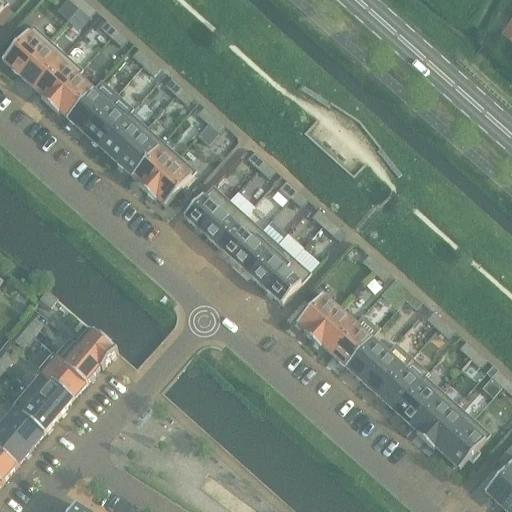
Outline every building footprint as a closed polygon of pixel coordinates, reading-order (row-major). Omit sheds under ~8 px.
[(1,0),(0,0),(0,15),(6,9),(8,6),(1,0)] [(69,0),(68,2),(79,12),(86,4),(81,0),(69,0)] [(89,22),(96,14),(86,4),(79,12),(89,22)] [(6,9),(0,15),(0,27),(2,30),(15,16),(6,9)] [(511,21),(502,37),(511,44),(511,21)] [(100,31),(111,41),(118,33),(107,23),(100,31)] [(3,64),(18,78),(49,43),(33,29),(2,63),(3,65),(3,64)] [(122,50),(129,43),(118,33),(111,41),(122,50)] [(49,43),(18,78),(35,92),(66,58),(49,43)] [(132,60),(143,69),(150,62),(139,52),(132,60)] [(66,58),(35,92),(43,100),(41,101),(50,109),(77,78),(78,79),(83,73),(66,58)] [(154,79),(161,71),(150,62),(143,69),(154,79)] [(77,78),(50,109),(58,117),(60,115),(59,115),(60,115),(67,121),(67,122),(94,92),(78,79),(77,78)] [(165,89),(176,99),(183,91),(172,81),(165,89)] [(94,92),(67,122),(68,122),(84,136),(118,98),(102,83),(94,92)] [(187,108),(194,101),(183,91),(176,99),(187,108)] [(118,98),(84,136),(100,151),(126,122),(125,121),(130,115),(133,112),(118,98)] [(197,118),(208,128),(215,120),(204,110),(197,118)] [(126,122),(100,151),(104,154),(108,158),(116,165),(147,131),(130,115),(125,121),(126,122)] [(219,137),(226,129),(215,120),(208,128),(219,137)] [(147,131),(116,165),(132,179),(133,180),(164,145),(147,131)] [(164,145),(133,180),(140,186),(139,187),(138,188),(147,196),(180,160),(164,145)] [(247,163),(258,173),(265,165),(254,155),(247,163)] [(180,160),(147,196),(155,204),(157,202),(156,202),(157,202),(164,208),(165,209),(174,200),(182,191),(196,175),(180,160)] [(269,182),(276,174),(265,165),(258,173),(269,182)] [(280,192),(290,201),(297,193),(287,184),(280,192)] [(213,189),(184,221),(186,222),(188,224),(193,229),(201,235),(229,204),(213,189)] [(182,191),(174,200),(181,207),(190,197),(182,191)] [(301,211),(308,203),(297,193),(290,201),(301,211)] [(229,204),(201,235),(210,243),(209,243),(214,248),(214,247),(217,250),(246,218),(254,209),(238,194),(229,204)] [(312,220),(323,230),(330,222),(319,212),(312,220)] [(246,218),(217,250),(224,256),(223,258),(225,260),(231,266),(232,267),(262,233),(246,218)] [(262,233),(232,267),(233,268),(239,273),(241,275),(243,273),(250,279),(279,248),(288,237),(272,222),(262,233)] [(333,240),(340,232),(330,222),(323,230),(333,240)] [(279,248),(250,279),(253,282),(252,282),(257,286),(258,286),(266,294),(295,262),(279,248)] [(362,265),(373,275),(380,267),(369,258),(362,265)] [(295,262),(266,294),(274,301),(279,305),(282,308),(281,308),(283,309),(311,277),(295,262)] [(384,285),(391,277),(380,267),(373,275),(384,285)] [(394,294),(405,304),(412,296),(401,286),(394,294)] [(41,302),(42,303),(51,311),(58,303),(47,294),(41,302)] [(416,314),(423,306),(412,296),(405,304),(416,314)] [(303,336),(311,343),(339,312),(324,298),(323,297),(296,327),(298,328),(305,334),(304,334),(303,336)] [(339,312),(311,343),(320,351),(322,349),(329,356),(355,326),(339,312)] [(427,323),(437,333),(444,325),(434,315),(427,323)] [(355,326),(329,356),(345,370),(372,341),(378,333),(362,319),(355,326)] [(34,322),(24,333),(32,340),(42,329),(34,322)] [(448,342),(455,334),(444,325),(437,333),(448,342)] [(75,346),(104,371),(106,369),(110,364),(118,354),(109,346),(111,343),(100,333),(97,336),(89,329),(75,346)] [(24,333),(15,344),(23,351),(32,340),(24,333)] [(55,358),(88,386),(95,378),(99,373),(101,371),(101,372),(102,373),(104,371),(75,346),(69,341),(55,358)] [(372,341),(345,370),(346,371),(362,385),(388,355),(372,341)] [(459,352),(470,362),(477,354),(466,344),(459,352)] [(481,372),(488,364),(477,354),(470,362),(481,372)] [(6,355),(0,361),(0,368),(4,373),(14,362),(6,355)] [(41,375),(74,403),(74,402),(77,399),(80,395),(86,388),(87,388),(88,386),(87,386),(88,386),(55,358),(53,355),(37,373),(40,376),(41,375)] [(388,355),(362,385),(378,399),(404,370),(388,355)] [(404,370),(378,399),(382,402),(381,403),(386,406),(394,414),(426,379),(429,376),(412,361),(404,370)] [(492,381),(502,391),(509,383),(499,373),(492,381)] [(27,391),(60,419),(67,411),(71,406),(73,403),(74,403),(41,375),(40,376),(27,391)] [(426,379),(394,414),(411,429),(442,394),(426,379)] [(511,399),(511,385),(509,383),(502,391),(511,399)] [(15,410),(46,436),(53,427),(53,428),(57,423),(57,422),(60,419),(27,391),(12,409),(15,411),(15,410)] [(442,394),(411,429),(418,435),(416,437),(425,445),(458,408),(442,394)] [(458,408),(425,445),(434,452),(435,451),(435,450),(443,458),(474,423),(458,408)] [(1,427),(31,452),(35,449),(38,444),(44,437),(45,437),(46,436),(15,410),(15,411),(1,427)] [(474,423),(443,458),(446,460),(446,461),(450,464),(451,464),(458,471),(460,473),(469,462),(472,465),(480,456),(477,453),(491,438),(474,423)] [(0,454),(17,469),(18,468),(20,466),(24,461),(31,452),(1,427),(0,428),(0,454)] [(0,482),(3,486),(10,477),(15,472),(14,472),(17,469),(17,470),(17,469),(0,454),(0,482)] [(486,496),(501,509),(511,497),(511,464),(484,495),(486,496)] [(511,511),(511,497),(501,509),(504,511),(511,511)]
